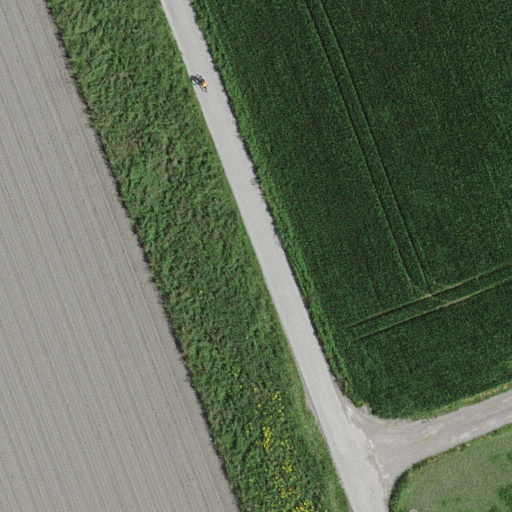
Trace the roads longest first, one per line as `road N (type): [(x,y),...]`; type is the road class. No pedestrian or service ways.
road 1 (unclassified): [(178,0),(372,511)]
road 2 (track): [(357,471),(511,408)]
